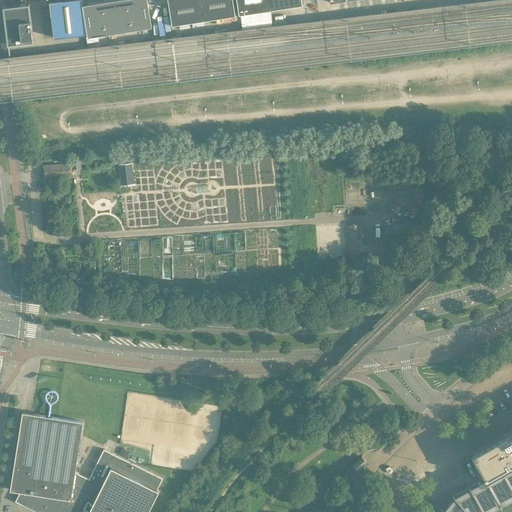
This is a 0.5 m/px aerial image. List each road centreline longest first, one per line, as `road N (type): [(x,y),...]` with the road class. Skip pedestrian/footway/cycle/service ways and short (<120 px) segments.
road 1 (secondary): [(0,326),(171,350),(360,349)]
road 2 (secondary): [(363,320),(154,322),(4,299)]
road 3 (secondary): [(511,282),(393,316)]
